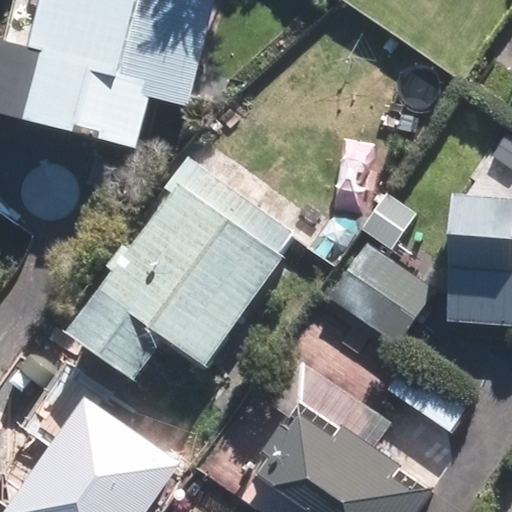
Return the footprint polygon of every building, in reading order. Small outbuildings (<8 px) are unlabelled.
[(8,0),(0,35),(0,34),(0,108),(137,141),(149,91),(183,98),(206,0),(8,0)] [(168,187),(66,330),(134,378),(167,331),(205,358),(298,227),(184,147),(160,181),(168,187)] [(511,199),(454,196),(452,231),(454,231),(448,322),(511,326),(511,199)] [(435,278),(367,232),(328,288),(396,334),(435,278)] [(410,511),(433,480),(370,438),(391,407),(306,349),(274,396),(289,406),(236,483),(279,511),(410,511)] [(478,398),(413,357),(390,393),(454,434),(478,398)]
